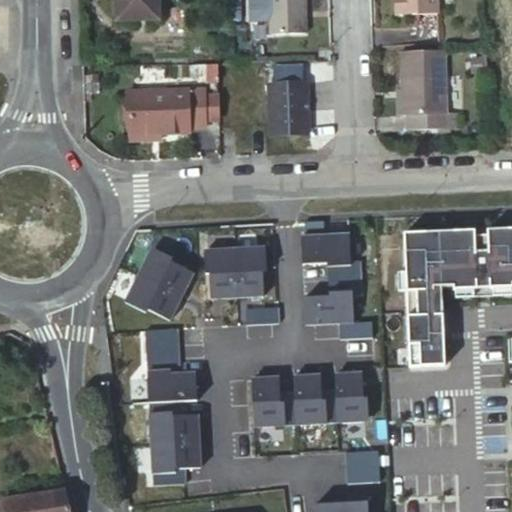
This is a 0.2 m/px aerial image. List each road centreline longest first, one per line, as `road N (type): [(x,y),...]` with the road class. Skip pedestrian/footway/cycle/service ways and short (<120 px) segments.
road 1 (residential): [(284,186),(292,347),(219,351),(225,472),(324,468)]
road 2 (residential): [(96,205),(140,194),(284,186)]
road 3 (residential): [(350,183),(344,0)]
road 4 (tertiary): [(68,427),(86,266)]
road 5 (residential): [(350,183),(511,176)]
road 6 (secondary): [(31,152),(32,0)]
road 7 (tertiary): [(28,297),(68,427)]
